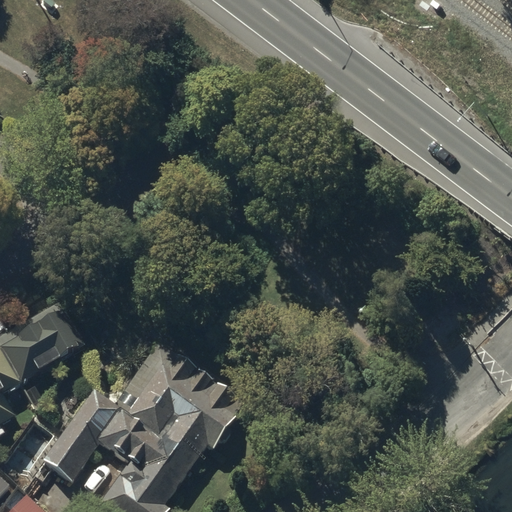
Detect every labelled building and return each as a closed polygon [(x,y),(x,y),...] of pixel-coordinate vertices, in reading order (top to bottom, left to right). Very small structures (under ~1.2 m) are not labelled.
[(1,344),(24,386),(85,352),(62,311),(1,344)] [(24,386),(1,344),(0,344),(0,437),(2,437),(0,433),(0,427),(15,420),(3,397),(24,386)] [(119,411),(97,396),(47,466),(54,471),(76,487),(104,448),(132,469),(103,507),(109,511),(167,511),(163,509),(208,447),(217,453),(247,411),(163,350),(119,411)] [(0,501),(9,490),(0,482),(0,501)] [(42,511),(29,500),(17,511),(42,511)]
